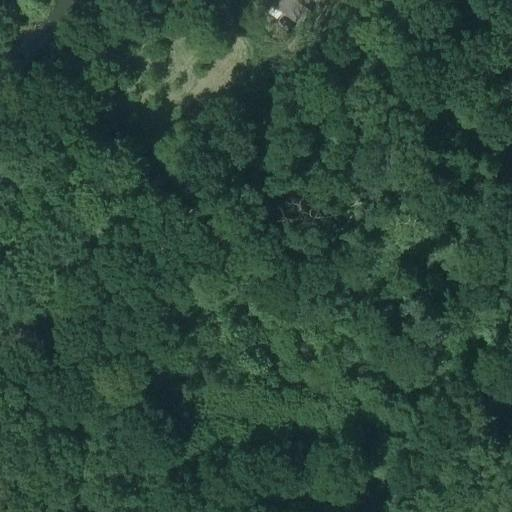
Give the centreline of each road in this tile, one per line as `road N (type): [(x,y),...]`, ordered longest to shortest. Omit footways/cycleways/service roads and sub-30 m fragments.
road 1 (track): [(359,0),(0,453)]
road 2 (track): [(215,181),(250,205),(304,218),(341,213),(405,183),(511,181)]
